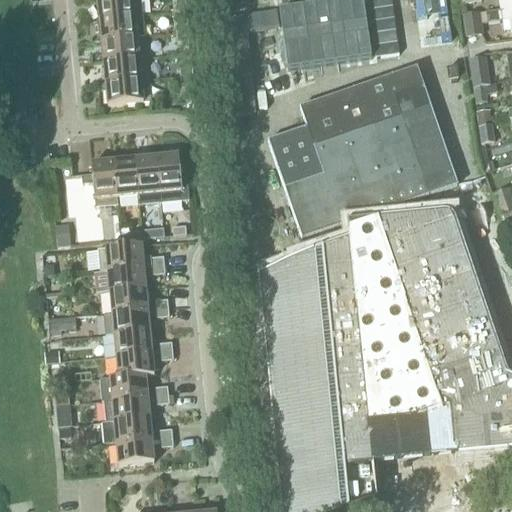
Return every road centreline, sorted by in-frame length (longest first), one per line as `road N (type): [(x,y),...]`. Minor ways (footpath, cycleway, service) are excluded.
road 1 (residential): [(240,511),(236,482),(220,461),(200,267),(213,240),(199,136),(178,121),(70,129)]
road 2 (residential): [(70,129),(58,0)]
